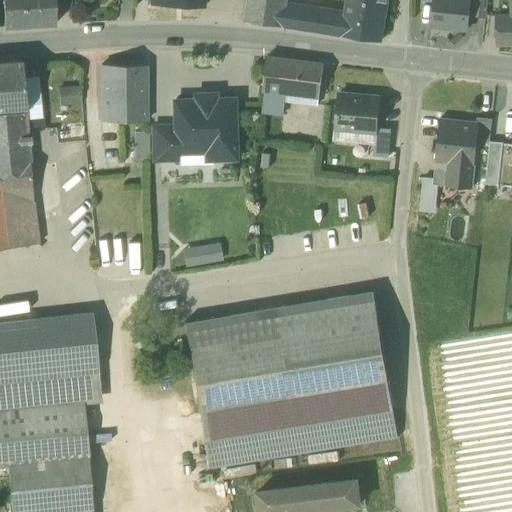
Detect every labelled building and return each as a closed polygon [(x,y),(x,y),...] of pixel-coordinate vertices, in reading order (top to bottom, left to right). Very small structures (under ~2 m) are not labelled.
[(3,0),(5,24),(54,21),(52,0),(3,0)] [(286,6),(286,0),(247,0),(245,20),(301,28),(301,8),(286,6)] [(340,35),(381,41),(387,0),(345,0),(343,13),(340,35)] [(467,30),(470,0),(433,0),(431,26),(467,30)] [(474,0),(473,13),(485,15),(486,0),(474,0)] [(511,0),(511,12),(511,16),(497,16),(498,44),(511,43),(511,0)] [(318,10),(301,8),(301,28),(316,31),(318,10)] [(343,13),(318,10),(316,31),(340,35),(343,13)] [(292,60),(267,57),(262,90),(286,92),(288,93),(292,60)] [(288,93),(319,96),(323,64),(292,60),(288,93)] [(0,62),(0,111),(23,109),(18,61),(0,62)] [(113,120),(147,121),(146,65),(101,65),(101,120),(113,120)] [(58,105),(83,103),(81,84),(57,86),(58,105)] [(286,92),(262,90),(259,113),(283,116),(286,92)] [(336,127),(376,132),(376,128),(379,95),(340,91),(336,127)] [(212,158),(236,158),(235,99),(211,100),(211,103),(199,103),(199,100),(175,101),(175,126),(176,152),(177,152),(212,151),(212,158)] [(0,151),(28,148),(23,109),(0,111),(0,151)] [(511,143),(501,142),(489,141),(492,119),(477,117),(475,127),(478,127),(476,145),(489,147),(485,183),(497,184),(511,185),(511,143)] [(103,154),(118,154),(118,134),(113,134),(113,120),(101,120),(102,136),(103,154)] [(439,120),(435,162),(451,164),(474,166),(476,145),(478,127),(475,127),(460,125),(460,122),(439,120)] [(176,152),(175,126),(152,126),(153,160),(177,159),(177,152),(176,152)] [(376,132),(336,127),(334,140),(374,145),(376,132)] [(373,155),(388,157),(391,130),(376,128),(376,132),(374,145),(373,155)] [(135,159),(147,159),(147,132),(135,132),(135,159)] [(0,165),(30,162),(28,148),(0,151),(0,165)] [(212,164),(212,158),(212,151),(177,152),(177,159),(178,165),(212,164)] [(0,247),(9,247),(4,201),(34,198),(30,162),(0,165),(0,247)] [(438,185),(449,186),(451,164),(435,162),(434,175),(439,175),(438,185)] [(474,166),(451,164),(449,186),(472,188),(474,166)] [(435,213),(438,185),(434,184),(435,179),(433,179),(422,177),(418,211),(435,213)] [(39,243),(34,198),(4,201),(9,247),(39,243)] [(183,250),(185,267),(222,261),(220,244),(183,250)] [(184,323),(197,401),(386,370),(373,292),(184,323)] [(0,322),(0,379),(98,370),(92,312),(0,322)] [(98,370),(0,379),(0,415),(84,408),(84,404),(102,402),(98,370)] [(386,370),(197,401),(204,441),(393,410),(386,370)] [(0,466),(8,466),(12,511),(54,511),(93,508),(84,408),(0,415),(0,466)] [(393,410),(204,441),(208,468),(397,437),(393,410)] [(261,511),(284,511),(360,503),(357,477),(258,489),(261,511)]
